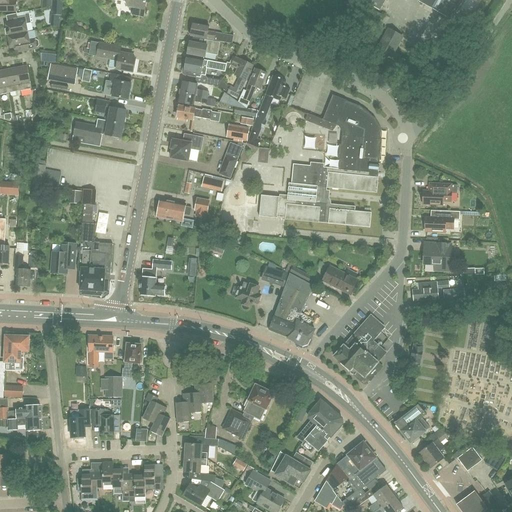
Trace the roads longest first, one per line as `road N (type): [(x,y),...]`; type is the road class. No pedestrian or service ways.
road 1 (secondary): [(117,319),(177,0)]
road 2 (residential): [(407,137),(402,118),(377,93),(280,52),(212,0)]
road 3 (primary): [(305,368),(216,332),(117,319)]
road 4 (residential): [(407,137),(510,0)]
road 5 (residential): [(361,398),(391,362),(400,260)]
road 6 (residential): [(305,368),(400,260)]
road 7 (primary): [(438,511),(352,406)]
road 8 (residential): [(61,455),(51,328)]
road 9 (residential): [(400,260),(407,137)]
